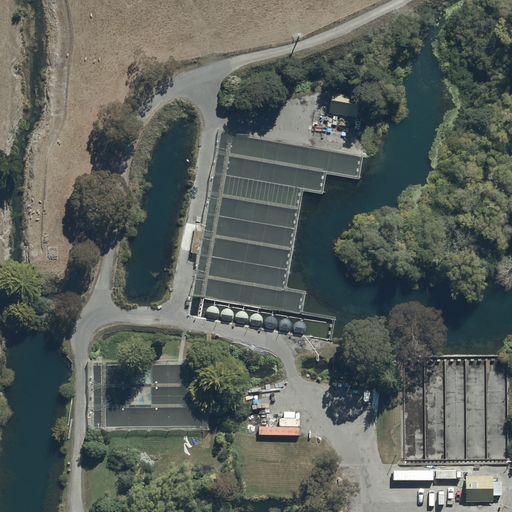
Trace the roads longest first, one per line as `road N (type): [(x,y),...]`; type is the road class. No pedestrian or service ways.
road 1 (track): [(79,511),(84,335),(101,290),(130,137),(146,102),(407,0)]
road 2 (track): [(377,511),(363,471),(280,347),(175,320),(93,313)]
road 3 (track): [(175,320),(210,128),(203,77)]
